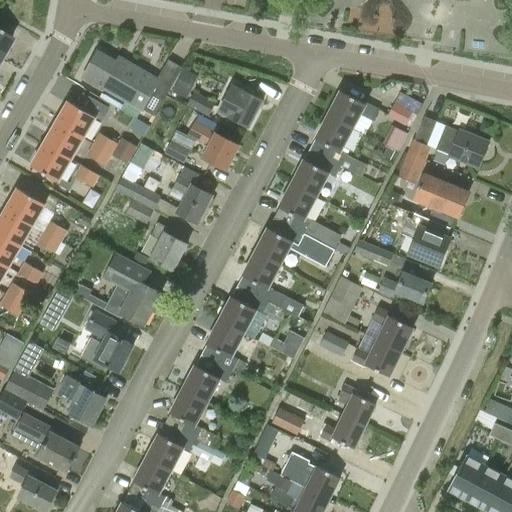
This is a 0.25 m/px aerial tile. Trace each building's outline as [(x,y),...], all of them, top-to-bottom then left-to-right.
[(361,11),(362,27),(390,27),(390,7),(379,7),(379,11),(361,11)] [(0,29),(0,27),(5,18),(0,15),(0,58),(13,37),(0,29)] [(104,87),(125,99),(120,107),(137,118),(142,109),(159,80),(127,61),(124,65),(98,50),(83,77),(103,89),(104,87)] [(186,98),(198,75),(184,67),(172,91),(186,98)] [(263,100),(244,90),(232,83),(217,110),(230,117),(249,127),(263,100)] [(187,104),(209,115),(216,101),(194,90),(187,104)] [(365,99),(363,102),(341,90),(325,119),(350,133),(361,113),(373,120),(380,108),(365,99)] [(387,114),(406,124),(419,101),(400,91),(387,114)] [(57,122),(83,138),(96,116),(69,101),(57,122)] [(489,142),(460,130),(424,116),(414,139),(413,139),(408,152),(425,159),(430,146),(450,154),(479,166),(489,142)] [(350,149),(343,146),(350,133),(325,119),(316,138),(310,148),(341,164),(361,175),(367,164),(347,154),(350,149)] [(483,120),(478,132),(490,136),(494,124),(483,120)] [(44,143),(71,159),(83,138),(57,122),(44,143)] [(239,145),(216,132),(203,125),(202,126),(194,122),(188,133),(196,137),(195,138),(209,146),(203,157),(226,169),(239,145)] [(383,144),(399,150),(407,130),(391,124),(383,144)] [(128,163),(130,161),(135,152),(99,131),(92,143),(112,155),(113,154),(128,163)] [(165,153),(183,162),(190,149),(172,139),(165,153)] [(71,159),(44,143),(32,165),(58,180),(71,159)] [(86,153),(106,165),(112,155),(92,143),(86,153)] [(329,173),(335,176),(341,164),(310,148),(305,159),(295,177),(320,190),(329,173)] [(425,159),(408,152),(399,176),(416,182),(425,159)] [(115,189),(116,189),(154,210),(162,195),(154,191),(156,187),(151,184),(149,188),(141,184),(140,185),(133,181),(141,167),(130,161),(115,189)] [(74,175),(94,186),(101,175),(81,163),(74,175)] [(184,165),(180,173),(194,181),(198,173),(184,165)] [(213,195),(192,184),(194,181),(180,173),(169,194),(183,201),(177,211),(198,222),(213,195)] [(459,216),(469,192),(425,174),(415,198),(459,216)] [(320,190),(295,177),(279,206),(296,215),(291,225),(317,239),(324,228),(305,218),(320,190)] [(6,209),(33,225),(45,203),(19,188),(6,209)] [(108,203),(147,223),(154,210),(116,189),(108,203)] [(449,239),(420,227),(422,223),(411,218),(414,212),(398,206),(390,227),(416,238),(410,252),(439,263),(449,239)] [(0,220),(0,233),(21,246),(33,225),(6,209),(0,220)] [(455,218),(438,211),(435,219),(452,226),(455,218)] [(274,217),(269,227),(268,227),(255,251),(280,265),(290,247),(325,266),(335,248),(317,239),(291,225),(274,217)] [(68,230),(48,218),(41,230),(62,242),(68,230)] [(187,243),(165,231),(168,226),(158,221),(151,233),(161,238),(151,258),(173,270),(187,243)] [(35,241),(56,252),(62,242),(41,230),(35,241)] [(0,233),(0,261),(8,266),(21,246),(0,233)] [(389,265),(394,253),(359,239),(354,251),(389,265)] [(276,290),(269,286),(280,265),(255,251),(243,275),(238,286),(286,311),(286,310),(298,316),(304,304),(276,290)] [(136,252),(130,263),(144,270),(150,259),(136,252)] [(105,308),(104,310),(118,317),(119,318),(121,319),(124,313),(145,325),(162,293),(144,283),(148,276),(150,273),(149,273),(144,270),(130,263),(117,256),(106,277),(118,283),(107,303),(105,308)] [(0,280),(8,267),(8,266),(0,261),(0,280)] [(26,261),(19,274),(38,284),(44,272),(26,261)] [(404,271),(399,283),(383,276),(380,283),(378,282),(380,277),(363,270),(358,281),(393,296),(395,291),(423,303),(432,282),(404,271)] [(354,282),(342,276),(341,276),(323,311),(344,322),(362,287),(354,282)] [(32,293),(12,281),(5,293),(25,304),(28,299),(37,305),(41,299),(32,293)] [(244,333),(245,332),(257,309),(264,312),(280,321),(286,311),(238,286),(232,296),(219,319),(244,333)] [(67,305),(73,294),(61,287),(58,292),(55,298),(67,305)] [(0,301),(0,304),(19,315),(25,304),(5,293),(0,301)] [(371,320),(384,326),(378,338),(378,339),(402,351),(414,327),(389,315),(391,311),(379,305),(371,320)] [(91,336),(81,357),(104,369),(106,364),(119,371),(134,345),(111,332),(116,321),(93,309),(84,326),(85,327),(85,328),(101,336),(99,340),(91,336)] [(244,333),(219,319),(201,354),(232,370),(239,359),(241,360),(254,337),(245,332),(244,333)] [(290,329),(284,340),(298,347),(304,336),(290,329)] [(320,345),(342,356),(349,341),(327,330),(320,345)] [(313,331),(310,339),(315,341),(319,334),(313,331)] [(402,351),(378,339),(378,338),(365,332),(358,347),(357,346),(351,360),(364,366),(366,364),(390,376),(402,351)] [(232,370),(201,354),(183,388),(208,401),(221,377),(227,381),(232,370)] [(5,388),(27,400),(27,401),(36,406),(47,386),(31,377),(35,368),(20,360),(5,388)] [(0,378),(3,380),(10,368),(0,361),(0,378)] [(106,397),(85,386),(80,383),(81,382),(66,374),(57,390),(61,392),(57,400),(59,407),(92,424),(106,397)] [(337,399),(348,405),(343,415),(365,425),(376,403),(354,393),(357,388),(345,383),(337,399)] [(27,400),(5,388),(0,396),(0,410),(0,409),(18,419),(27,401),(27,400)] [(213,433),(196,424),(208,401),(183,388),(165,422),(181,431),(207,444),(213,433)] [(295,432),(302,418),(277,406),(270,420),(295,432)] [(80,447),(65,439),(68,434),(24,411),(11,435),(41,451),(38,456),(67,471),(80,447)] [(331,441),(333,437),(354,448),(365,425),(343,415),(337,428),(325,422),(319,435),(331,441)] [(495,423),(489,435),(500,440),(506,428),(495,423)] [(511,445),(511,430),(506,428),(500,440),(511,445)] [(223,452),(207,444),(181,431),(176,442),(159,433),(146,457),(172,470),(183,447),(210,461),(214,452),(222,456),(223,452)] [(273,444),(261,438),(255,451),(266,457),(273,444)] [(280,475),(329,499),(340,476),(318,465),(317,466),(309,462),(310,459),(292,451),(280,475)] [(467,500),(486,465),(467,455),(468,454),(467,454),(447,490),(448,491),(448,490),(467,500)] [(150,489),(145,500),(159,507),(166,511),(172,511),(178,502),(160,493),(172,470),(146,457),(134,481),(150,489)] [(57,490),(35,479),(37,474),(16,463),(9,477),(24,485),(18,496),(46,511),(57,490)] [(486,510),(505,475),(486,465),(467,500),(486,510)] [(237,482),(248,487),(253,476),(243,471),(241,474),(237,482)] [(322,511),(329,499),(280,475),(272,471),(268,481),(288,490),(286,493),(300,501),(296,510),(299,511),(322,511)] [(489,511),(509,511),(511,508),(511,478),(505,475),(486,510),(489,511)] [(245,495),(232,489),(225,502),(239,509),(245,495)] [(156,511),(159,507),(145,500),(139,510),(123,501),(117,511),(156,511)] [(299,511),(296,510),(294,511),(289,511),(277,506),(273,511),(269,511),(251,503),(246,511),(299,511)]
